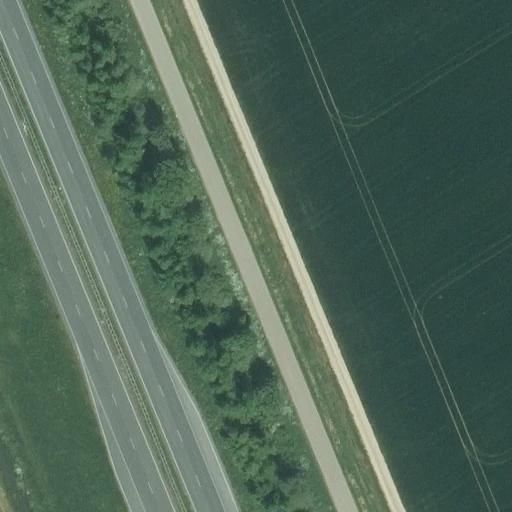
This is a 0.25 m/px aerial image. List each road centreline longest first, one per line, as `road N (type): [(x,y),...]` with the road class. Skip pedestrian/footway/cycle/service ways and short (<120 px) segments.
road 1 (trunk): [(209,511),(0,0)]
road 2 (unclassified): [(346,511),(138,0)]
road 3 (trunk): [(0,115),(161,511)]
